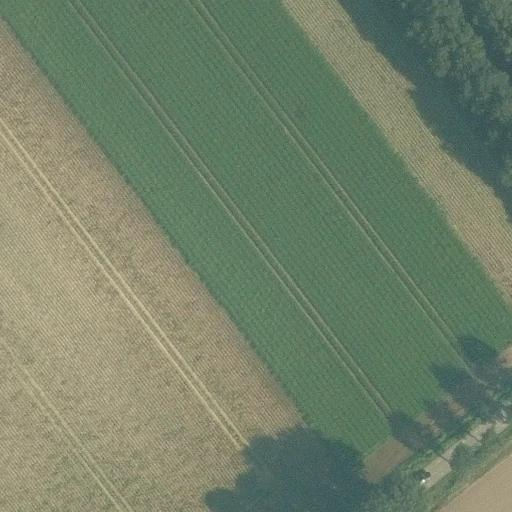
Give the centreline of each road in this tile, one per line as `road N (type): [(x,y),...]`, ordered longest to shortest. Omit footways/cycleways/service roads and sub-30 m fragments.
road 1 (unclassified): [(385,511),(511,413)]
road 2 (track): [(511,122),(417,0)]
